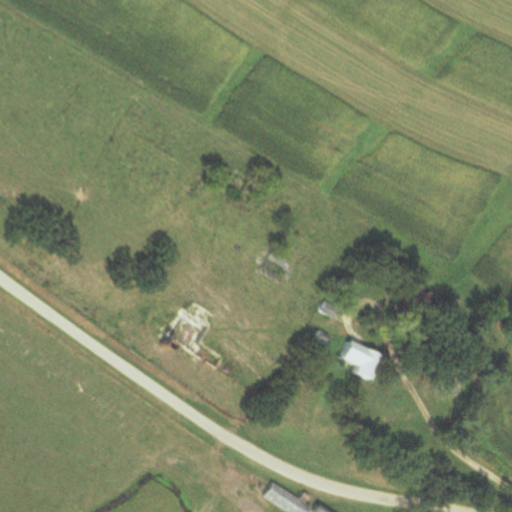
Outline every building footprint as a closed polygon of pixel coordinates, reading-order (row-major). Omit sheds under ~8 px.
[(275,283),(286,266),(267,253),(255,269),(275,283)] [(195,344),(212,318),(194,307),(169,347),(210,373),(218,359),(195,344)] [(339,374),(353,383),(368,359),(336,339),(324,358),(342,369),(339,374)] [(439,392),(449,398),(457,383),(448,378),(439,392)] [(280,511),(301,511),(304,507),(267,483),(258,497),(280,511)]
